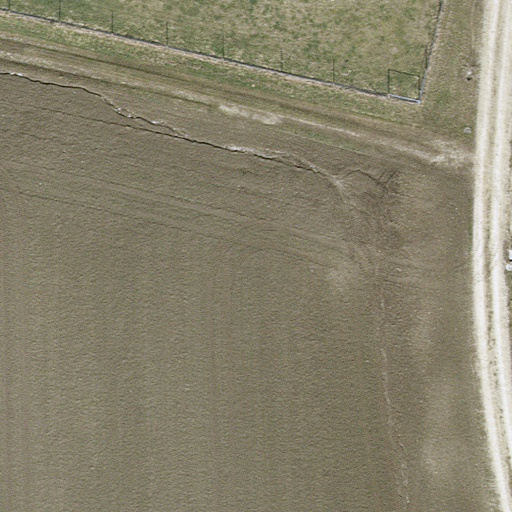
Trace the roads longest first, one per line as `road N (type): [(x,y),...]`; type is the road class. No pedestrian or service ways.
road 1 (track): [(0,60),(491,164)]
road 2 (track): [(511,454),(486,312),(491,164),(510,0)]
